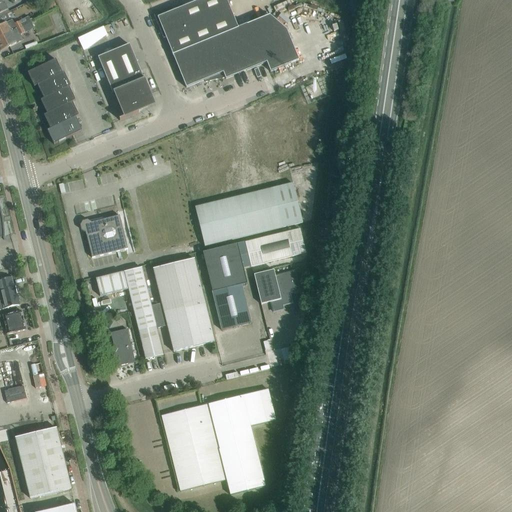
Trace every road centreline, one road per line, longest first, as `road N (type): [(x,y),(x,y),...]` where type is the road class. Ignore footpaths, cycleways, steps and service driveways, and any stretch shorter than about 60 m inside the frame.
road 1 (tertiary): [(92,465),(0,97)]
road 2 (primary): [(379,161),(339,332),(316,511)]
road 3 (primary): [(337,511),(379,161)]
road 4 (primary): [(379,161),(402,0)]
